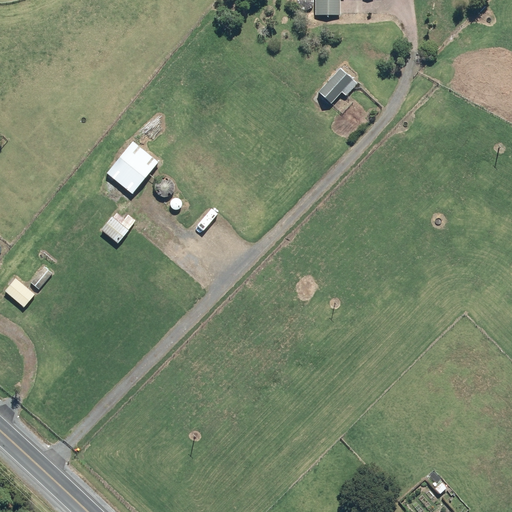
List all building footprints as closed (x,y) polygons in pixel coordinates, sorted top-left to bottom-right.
[(316,0),(316,16),(340,16),(340,0),(316,0)] [(331,104),(341,93),(346,97),(357,84),(340,69),(319,93),(331,104)] [(107,174),(132,194),(158,163),(133,142),(107,174)] [(124,220),(117,214),(104,231),(119,242),(135,221),(128,215),(124,220)] [(32,281),(39,287),(51,275),(44,268),(32,281)] [(16,279),(6,292),(24,307),(34,295),(16,279)]
